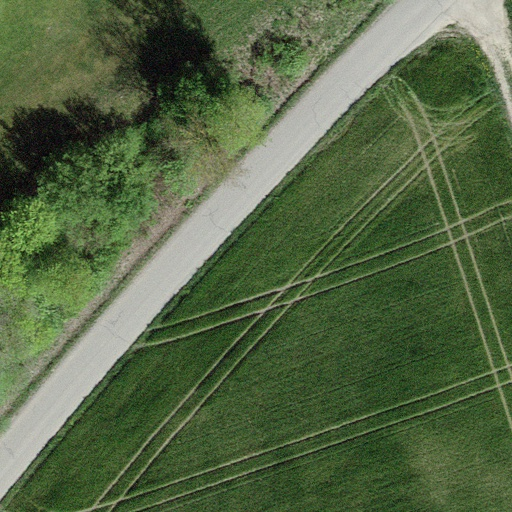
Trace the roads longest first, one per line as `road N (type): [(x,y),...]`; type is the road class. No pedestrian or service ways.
road 1 (unclassified): [(0,468),(306,115),(430,0)]
road 2 (track): [(472,0),(511,124)]
